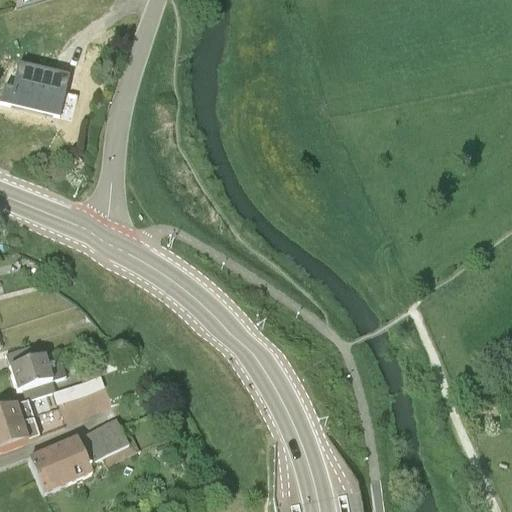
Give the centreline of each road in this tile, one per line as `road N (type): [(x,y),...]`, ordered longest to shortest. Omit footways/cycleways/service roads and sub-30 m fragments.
road 1 (secondary): [(101,241),(158,272),(233,340),(296,447),(315,511)]
road 2 (residential): [(101,241),(115,126),(157,0)]
